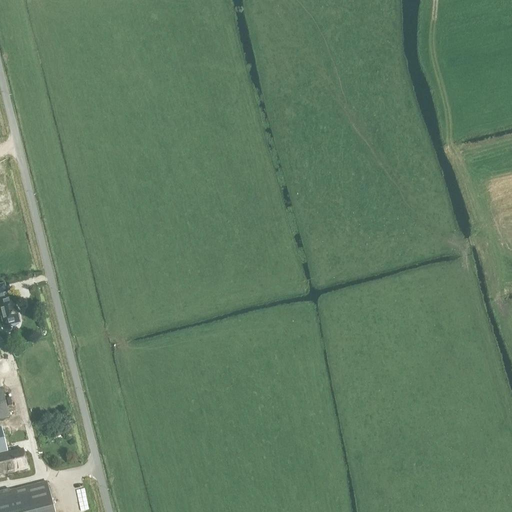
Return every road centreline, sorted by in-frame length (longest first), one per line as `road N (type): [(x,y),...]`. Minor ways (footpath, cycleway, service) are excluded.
road 1 (unclassified): [(0,67),(110,511)]
road 2 (track): [(468,276),(460,245),(485,238),(485,231),(434,52),(436,0)]
